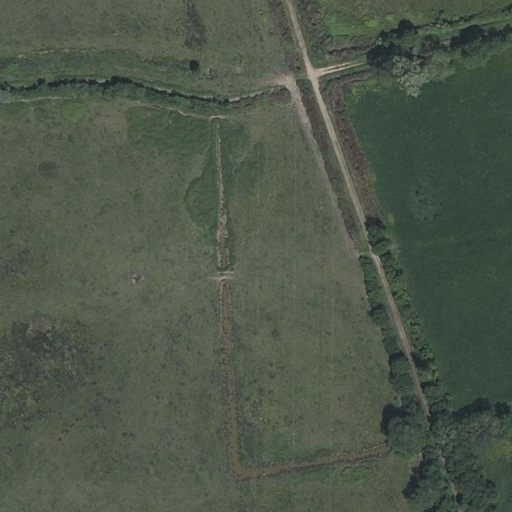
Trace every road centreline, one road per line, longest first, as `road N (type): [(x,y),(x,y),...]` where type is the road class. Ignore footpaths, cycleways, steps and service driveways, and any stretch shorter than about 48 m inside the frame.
road 1 (track): [(290,0),(462,511)]
road 2 (track): [(0,89),(128,79),(220,94),(511,21)]
